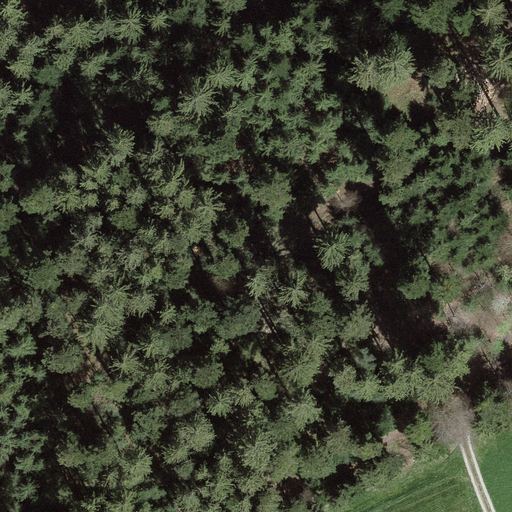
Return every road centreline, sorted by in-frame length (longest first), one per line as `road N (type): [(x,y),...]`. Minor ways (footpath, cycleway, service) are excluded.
road 1 (track): [(0,201),(293,0)]
road 2 (track): [(0,31),(59,161)]
